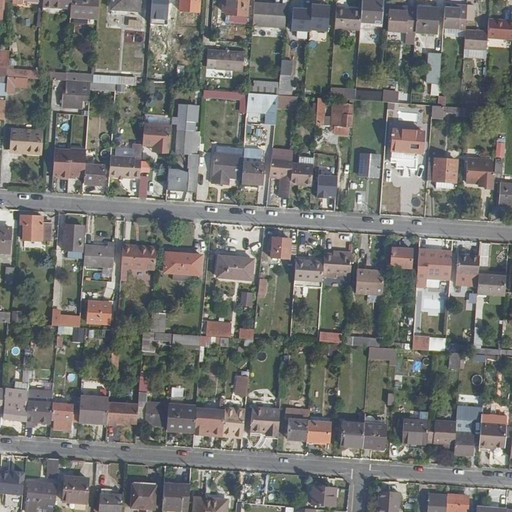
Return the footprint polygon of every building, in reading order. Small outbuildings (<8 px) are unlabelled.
[(101,17),(102,0),(73,0),(73,7),(73,15),(101,17)] [(143,8),(143,0),(115,0),(115,7),(143,8)] [(203,10),(203,0),(184,0),(184,9),(203,10)] [(251,14),(251,0),(227,0),(227,9),(231,10),(231,13),(251,14)] [(332,29),(334,3),(324,3),(323,0),(315,0),(315,7),(313,28),(332,29)] [(386,21),(387,0),(365,0),(365,8),(365,19),(386,21)] [(288,25),(291,4),(258,2),(257,23),(288,25)] [(365,19),(365,8),(348,7),(348,4),(341,4),(339,27),(364,29),(365,19)] [(479,18),(480,4),(472,4),(471,7),(471,18),(479,18)] [(313,28),(315,7),(297,5),(295,27),(313,29),(313,28)] [(443,32),(444,7),(422,5),(422,12),(421,30),(443,32)] [(471,18),(471,7),(450,5),(448,27),(470,29),(471,18)] [(421,30),(422,12),(413,11),(412,15),(393,13),(392,34),(420,36),(421,30)] [(511,37),(511,18),(493,17),(492,30),(492,36),(511,37)] [(492,36),(492,30),(470,29),(469,47),(491,49),(492,36)] [(247,69),(248,51),(211,48),(210,65),(219,65),(219,67),(247,69)] [(0,74),(10,76),(11,67),(12,52),(3,52),(3,67),(0,67),(0,69),(0,74)] [(443,98),(446,53),(435,52),(433,81),(438,82),(437,98),(443,98)] [(41,78),(41,69),(11,67),(10,76),(18,76),(41,78)] [(97,81),(97,74),(69,72),(68,79),(71,80),(94,81),(97,81)] [(296,89),(298,74),(284,73),(283,80),(282,88),(296,89)] [(149,85),(149,77),(97,74),(97,81),(106,82),(119,83),(149,85)] [(17,94),(18,76),(10,76),(10,81),(9,93),(17,94)] [(282,88),(283,80),(259,78),(259,92),(262,92),(282,93),(282,88)] [(93,100),(94,81),(71,80),(71,92),(66,91),(65,105),(86,107),(87,99),(93,100)] [(9,93),(10,81),(1,81),(1,94),(9,94),(9,93)] [(347,98),(347,88),(335,87),(334,97),(347,98)] [(382,101),(397,102),(398,91),(383,90),(382,101)] [(280,106),(282,93),(262,92),(261,104),(280,106)] [(331,104),(331,97),(321,96),(320,109),(326,109),(326,104),(331,104)] [(470,111),(470,106),(437,104),(436,115),(447,116),(447,110),(470,111)] [(197,166),(200,129),(196,128),(197,119),(199,119),(200,108),(181,107),(178,151),(191,152),(190,166),(191,166),(190,181),(181,180),(182,164),(180,164),(179,167),(171,166),(170,189),(196,191),(197,166)] [(356,126),(356,114),(336,112),(335,125),(338,125),(338,132),(353,133),(353,126),(356,126)] [(173,148),(174,126),(146,124),(145,140),(161,141),(160,147),(173,148)] [(45,154),(46,131),(14,128),(12,149),(29,150),(29,153),(45,154)] [(427,151),(429,131),(396,128),(393,174),(399,174),(400,168),(420,170),(421,157),(418,157),(418,151),(427,151)] [(143,175),(145,142),(139,142),(138,156),(136,175),(143,175)] [(508,157),(510,144),(501,144),(500,157),(508,157)] [(72,176),(74,148),(58,147),(56,172),(64,172),(63,177),(72,178),(72,176)] [(88,162),(89,148),(74,147),(74,148),(72,176),(80,177),(80,173),(87,173),(88,162)] [(247,176),(248,161),(248,154),(218,152),(216,182),(228,183),(228,175),(247,176)] [(382,174),(383,153),(365,152),(364,173),(382,174)] [(136,175),(138,156),(114,154),(112,175),(136,177),(136,175)] [(296,162),(296,157),(276,155),(274,176),(286,177),(285,196),(293,197),(294,182),(296,162)] [(460,179),(461,159),(433,157),(432,178),(460,179)] [(497,172),(497,159),(472,158),(471,181),(491,182),(491,187),(498,187),(499,174),(499,173),(497,172)] [(507,174),(509,160),(500,159),(499,173),(499,174),(507,174)] [(267,183),(269,162),(248,161),(247,176),(247,181),(267,183)] [(106,184),(108,164),(88,162),(87,173),(87,182),(106,184)] [(315,183),(317,164),(296,162),(294,182),(307,184),(308,182),(315,183)] [(317,166),(316,196),(335,197),(336,167),(317,166)] [(150,195),(151,179),(143,178),(142,194),(150,195)] [(511,206),(511,184),(505,184),(503,205),(511,206)] [(429,217),(430,202),(422,202),(421,217),(429,217)] [(52,240),(53,220),(44,220),(44,216),(22,214),(21,222),(24,223),(23,238),(52,240)] [(85,251),(87,225),(68,224),(66,250),(85,251)] [(0,251),(11,253),(14,227),(0,226),(0,251)] [(300,255),(301,243),(295,243),(296,239),(277,238),(276,258),(294,259),(294,255),(300,255)] [(158,269),(159,249),(140,248),(140,245),(126,244),(124,279),(129,280),(130,267),(158,269)] [(116,268),(117,246),(89,245),(87,266),(116,268)] [(415,267),(416,248),(396,247),(395,266),(415,267)] [(456,272),(457,251),(424,250),(422,278),(432,278),(432,270),(456,272)] [(205,274),(206,254),(170,251),(168,271),(176,272),(176,279),(197,281),(197,274),(205,274)] [(355,274),(356,252),(343,251),(343,253),(328,252),(328,260),(327,275),(340,276),(340,273),(355,274)] [(256,278),(257,257),(229,255),(228,267),(221,267),(221,275),(256,278)] [(483,274),(485,256),(475,255),(474,259),(463,257),(462,273),(483,275),(483,274)] [(327,275),(328,260),(300,259),(299,278),(327,280),(327,275)] [(387,295),(389,270),(362,268),(360,294),(387,295)] [(16,283),(17,269),(9,269),(8,283),(16,283)] [(510,296),(511,276),(483,274),(483,275),(482,294),(510,296)] [(268,299),(270,285),(262,284),(261,298),(268,299)] [(240,291),(240,306),(251,306),(251,292),(240,291)] [(114,323),(116,303),(91,300),(89,320),(114,323)] [(0,320),(12,322),(12,311),(0,310),(0,320)] [(83,326),(84,317),(63,315),(63,311),(56,310),(55,324),(83,326)] [(168,332),(169,312),(155,311),(154,331),(168,332)] [(230,335),(231,327),(213,326),(213,334),(230,335)] [(239,328),(239,339),(253,338),(252,328),(239,328)] [(176,341),(177,333),(168,332),(154,331),(146,331),(145,351),(157,352),(158,339),(176,341)] [(203,345),(204,334),(177,333),(176,341),(176,343),(203,345)] [(345,344),(345,335),(323,334),(323,342),(328,343),(341,344),(345,344)] [(231,345),(231,336),(221,336),(221,344),(231,345)] [(384,347),(384,337),(357,336),(356,345),(361,345),(374,346),(384,347)] [(417,349),(417,342),(396,341),(396,347),(401,348),(417,349)] [(341,354),(341,344),(328,343),(327,353),(341,354)] [(373,353),(374,346),(361,345),(360,353),(373,353)] [(401,355),(401,348),(396,347),(384,347),(374,346),(373,353),(373,357),(384,358),(384,353),(401,355)] [(465,368),(466,352),(455,352),(454,367),(465,368)] [(139,379),(138,390),(148,391),(149,379),(139,379)] [(29,420),(31,389),(8,388),(5,418),(29,420)] [(251,398),(252,388),(244,388),(243,398),(251,398)] [(55,402),(56,390),(31,389),(29,420),(29,426),(39,426),(39,422),(53,423),(54,418),(55,402)] [(170,425),(172,404),(150,403),(151,392),(142,392),(142,399),(140,421),(149,421),(149,424),(170,425)] [(397,405),(398,393),(393,393),(392,400),(384,400),(384,404),(397,405)] [(111,397),(111,396),(83,394),(81,421),(109,423),(111,397)] [(140,421),(142,399),(111,397),(109,423),(119,423),(119,420),(140,421)] [(74,428),(76,403),(55,402),(54,418),(57,418),(57,427),(74,428)] [(199,408),(199,407),(172,404),(170,425),(170,430),(197,432),(199,408)] [(456,405),(456,418),(480,419),(481,406),(456,405)] [(225,434),(227,410),(199,408),(197,432),(206,433),(225,434)] [(247,435),(250,410),(227,408),(227,410),(225,434),(247,435)] [(282,436),(284,410),(257,408),(255,432),(271,433),(270,435),(282,436)] [(312,420),(312,410),(306,410),(305,420),(293,420),(291,440),(311,441),(312,420)] [(433,422),(433,421),(409,419),(408,443),(431,445),(431,441),(433,422)] [(333,442),(334,422),(312,420),(311,441),(333,442)] [(368,423),(346,422),(345,445),(366,446),(368,423)] [(459,435),(460,424),(433,422),(431,441),(451,442),(451,447),(458,448),(459,435)] [(388,448),(389,424),(368,423),(366,446),(388,448)] [(511,445),(511,429),(510,427),(486,425),(484,449),(493,450),(494,447),(509,448),(509,445),(511,445)] [(477,454),(478,436),(459,435),(458,448),(458,453),(477,454)] [(61,478),(62,459),(52,458),(50,477),(61,478)] [(26,494),(28,471),(17,470),(17,473),(2,472),(1,492),(26,494)] [(90,503),(92,478),(68,476),(66,501),(90,503)] [(59,507),(61,484),(33,482),(31,505),(59,507)] [(157,508),(158,484),(142,484),(142,485),(134,485),(133,507),(157,508)] [(191,506),(193,486),(166,484),(165,509),(184,510),(184,506),(191,506)] [(339,506),(340,488),(316,486),(315,504),(339,506)] [(401,511),(403,492),(383,491),(381,511),(401,511)] [(450,511),(452,495),(434,494),(432,511),(450,511)] [(125,511),(127,496),(104,495),(102,511),(125,511)] [(472,511),(474,497),(452,495),(450,511),(472,511)] [(228,511),(229,500),(199,498),(197,511),(228,511)]
